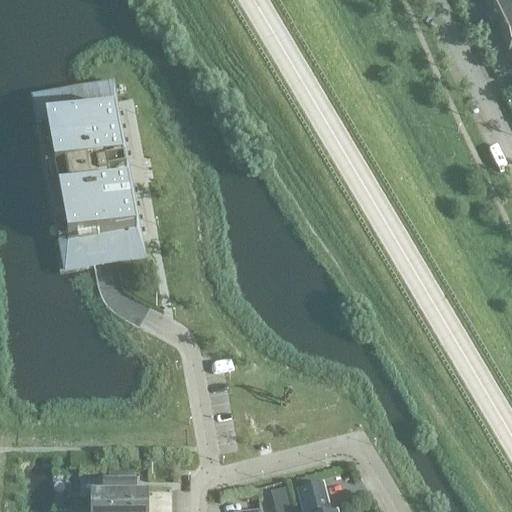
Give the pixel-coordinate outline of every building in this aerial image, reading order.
[(511,0),(480,0),(494,27),(511,17),(511,0)] [(511,17),(494,27),(508,55),(511,53),(511,17)] [(67,245),(72,272),(141,259),(110,89),(41,101),(45,127),(42,128),(46,151),(42,151),(47,177),(55,175),(59,198),(51,200),(56,225),(60,224),(63,246),(67,245)] [(104,497),(92,497),(92,511),(146,511),(147,498),(135,498),(135,486),(104,485),(104,497)] [(298,494),(302,511),(324,511),(328,511),(322,487),(298,494)] [(292,511),(289,489),(273,491),(276,511),(292,511)]
